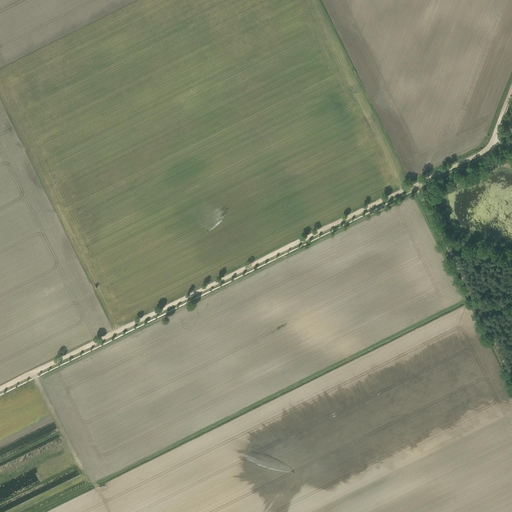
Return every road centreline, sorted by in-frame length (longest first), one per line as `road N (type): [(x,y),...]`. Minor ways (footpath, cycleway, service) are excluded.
road 1 (track): [(416,185),(0,391)]
road 2 (track): [(511,379),(416,185)]
